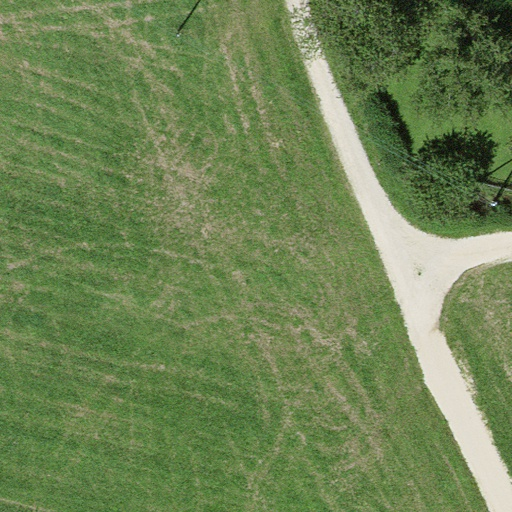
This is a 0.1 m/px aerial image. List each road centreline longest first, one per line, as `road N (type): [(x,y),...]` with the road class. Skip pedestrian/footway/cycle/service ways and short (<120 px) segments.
road 1 (track): [(294,0),(399,279)]
road 2 (track): [(399,279),(508,511)]
